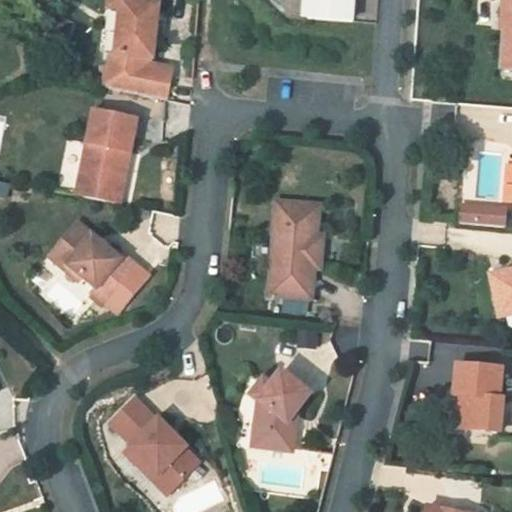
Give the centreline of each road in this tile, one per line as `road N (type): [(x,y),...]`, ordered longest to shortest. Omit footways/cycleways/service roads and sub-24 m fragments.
road 1 (residential): [(68,511),(47,440),(54,398),(85,362),(181,321),(196,264),(210,124),(260,102),(367,114),(384,128)]
road 2 (residential): [(384,128),(396,203),(342,511)]
road 3 (residential): [(384,128),(392,0)]
